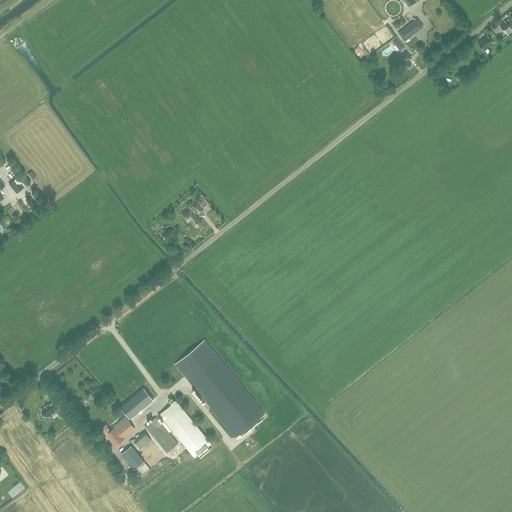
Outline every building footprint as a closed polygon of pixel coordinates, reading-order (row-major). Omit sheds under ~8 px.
[(405,40),(423,26),(417,19),(399,33),(405,40)] [(504,31),(510,27),(505,21),(500,25),(504,31)] [(484,50),(493,43),(487,36),(478,43),(484,50)] [(397,38),(393,42),(400,50),(404,47),(397,38)] [(383,51),(388,58),(399,51),(393,43),(383,51)] [(407,69),(410,67),(410,64),(408,62),(407,62),(408,59),(410,57),(406,52),(397,59),(399,63),(401,63),(402,64),(403,64),(402,66),(404,69),(407,69)] [(16,193),(24,187),(19,181),(22,179),(20,176),(9,184),(16,193)] [(196,215),(193,211),(196,209),(199,213),(202,211),(198,205),(195,207),(193,206),(190,208),(191,210),(183,216),(188,222),(190,220),(195,227),(198,227),(201,225),(201,222),(199,220),(197,220),(195,217),(196,215)] [(175,364),(236,438),(239,435),(241,438),(252,429),(249,427),(251,425),(254,428),(263,420),(261,417),(265,414),(205,340),(175,364)] [(130,419),(154,400),(148,392),(144,388),(121,406),(120,407),(130,419)] [(47,422),(53,418),(51,416),(50,415),(49,414),(55,410),(59,414),(66,409),(59,401),(56,403),(55,403),(53,404),(52,402),(49,405),(48,405),(44,408),(45,408),(42,410),(44,413),(41,415),(47,422)] [(176,401),(159,414),(194,457),(198,454),(200,457),(210,450),(207,446),(211,443),(176,401)] [(167,453),(178,444),(156,417),(145,426),(167,453)] [(124,438),(135,429),(128,421),(118,430),(115,427),(112,430),(107,424),(101,429),(104,432),(103,433),(115,447),(125,439),(124,438)] [(140,449),(151,440),(144,432),(134,441),(140,449)] [(135,470),(145,462),(132,446),(122,454),(135,470)] [(137,492),(176,465),(170,457),(144,474),(147,478),(133,487),(137,492)]
